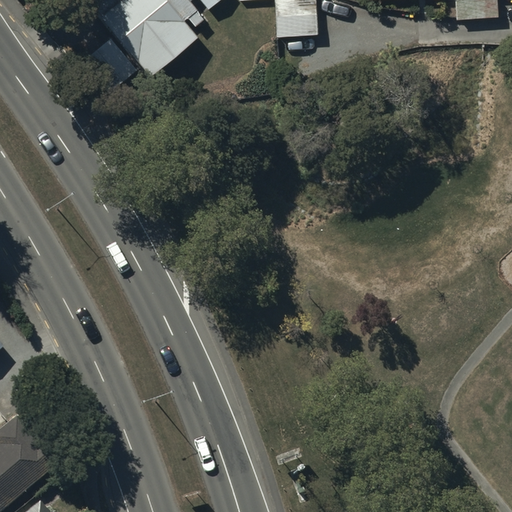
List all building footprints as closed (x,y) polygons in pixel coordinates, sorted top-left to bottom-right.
[(221,0),(124,0),(118,6),(112,0),(103,0),(94,8),(102,18),(99,21),(150,81),(197,41),(183,24),(187,21),(193,28),(204,19),(190,3),(193,0),(196,0),(207,12),(221,0)] [(319,38),(316,0),(274,0),(278,41),(319,38)] [(497,0),(486,0),(456,1),(457,21),(498,20),(497,0)] [(0,508),(64,456),(43,431),(38,435),(17,411),(0,425),(0,508)] [(49,511),(38,498),(20,511),(49,511)]
